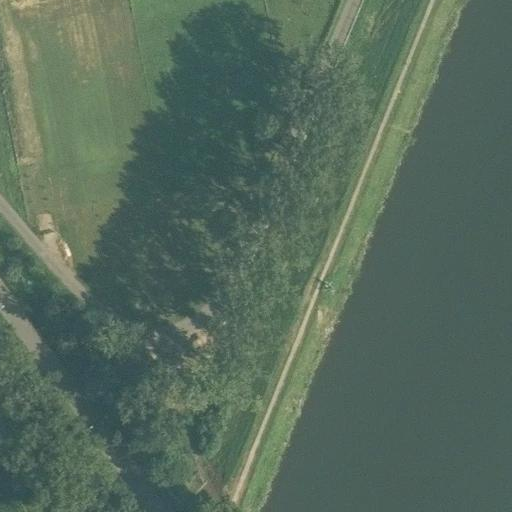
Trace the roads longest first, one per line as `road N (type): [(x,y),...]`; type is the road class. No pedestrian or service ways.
road 1 (unclassified): [(351,0),(233,273),(177,341),(140,340),(111,328),(0,206)]
road 2 (unclassified): [(156,511),(0,296)]
